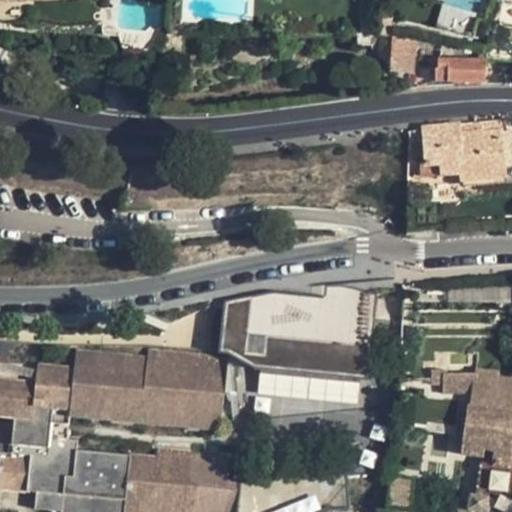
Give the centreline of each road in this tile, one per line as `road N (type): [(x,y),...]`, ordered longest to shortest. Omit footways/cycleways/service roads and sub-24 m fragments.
road 1 (unclassified): [(511,245),(365,246),(142,288),(0,294)]
road 2 (secondary): [(511,100),(190,134),(113,133),(0,113)]
